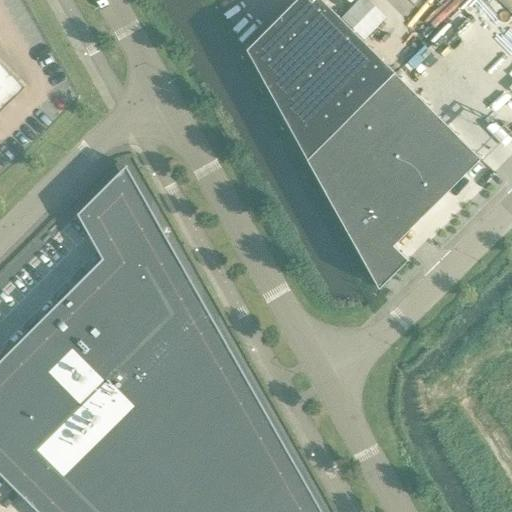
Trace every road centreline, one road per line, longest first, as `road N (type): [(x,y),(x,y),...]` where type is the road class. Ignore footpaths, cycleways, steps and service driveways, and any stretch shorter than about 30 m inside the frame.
road 1 (unclassified): [(161,92),(329,379)]
road 2 (unclassified): [(329,379),(511,204)]
road 3 (unclassified): [(161,92),(0,251)]
road 4 (unclassified): [(329,379),(403,511)]
